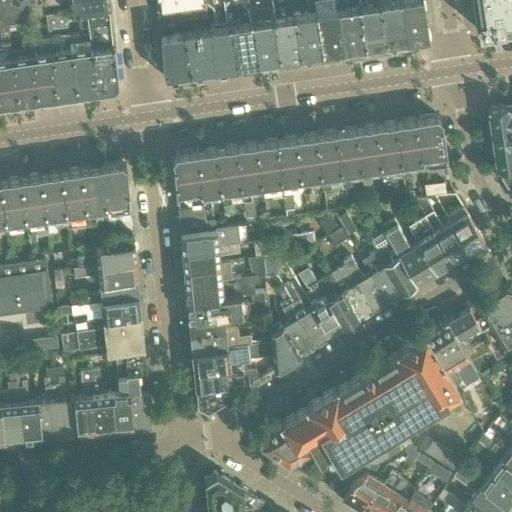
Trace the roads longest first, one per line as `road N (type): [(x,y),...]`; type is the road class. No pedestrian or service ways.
road 1 (residential): [(511,250),(213,438)]
road 2 (residential): [(175,445),(145,119)]
road 3 (tertiary): [(455,71),(145,119)]
road 4 (residential): [(455,71),(469,160),(511,237)]
road 5 (tertiary): [(145,119),(0,139)]
road 6 (residential): [(175,445),(34,461)]
road 7 (residential): [(213,438),(327,511)]
